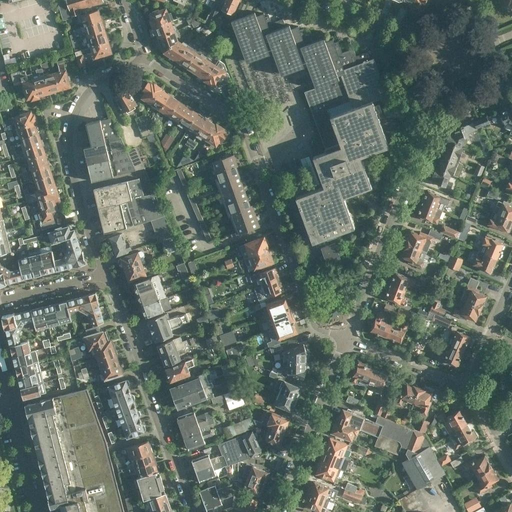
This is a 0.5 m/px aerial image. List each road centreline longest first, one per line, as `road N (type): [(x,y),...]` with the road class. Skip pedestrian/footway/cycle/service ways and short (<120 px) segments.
road 1 (residential): [(346,339),(315,326),(238,119),(145,59)]
road 2 (residential): [(346,339),(456,58)]
road 3 (residential): [(105,274),(71,164),(73,118),(99,82),(145,59)]
road 4 (residential): [(105,274),(191,511)]
road 5 (residential): [(277,511),(346,339)]
road 6 (residential): [(0,356),(38,511)]
road 7 (residential): [(456,58),(330,0)]
road 8 (residential): [(468,386),(346,339)]
